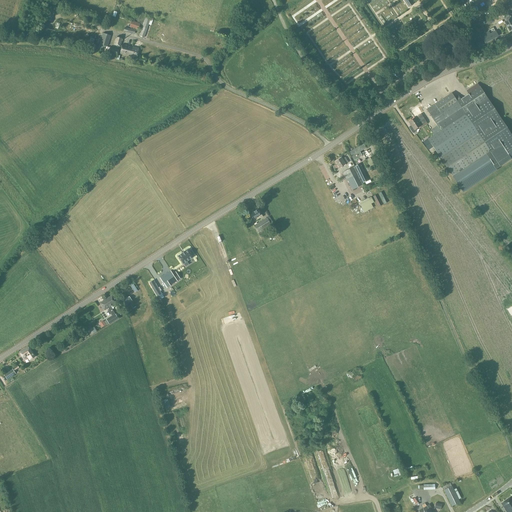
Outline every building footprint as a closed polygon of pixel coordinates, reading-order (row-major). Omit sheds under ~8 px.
[(53,18),(57,2),(49,0),(48,0),(44,16),(45,16),(44,18),(51,20),(51,18),(53,18)] [(497,8),(507,3),(509,5),(511,3),(511,0),(500,0),(494,4),(497,8)] [(509,31),(511,29),(511,19),(508,12),(502,15),(504,19),(506,18),(507,20),(504,22),(509,31)] [(145,18),(139,37),(144,38),(151,20),(145,18)] [(130,27),(138,30),(140,24),(132,21),(130,27)] [(486,33),(481,35),(485,42),(498,35),(496,31),(487,35),(486,33)] [(107,47),(111,36),(103,33),(99,44),(107,47)] [(114,44),(119,46),(122,37),(117,35),(114,44)] [(120,54),(137,58),(139,49),(122,45),(120,54)] [(120,50),(110,47),(108,54),(117,57),(120,50)] [(433,135),(428,139),(430,143),(433,147),(460,188),(498,163),(500,166),(511,158),(511,135),(478,84),(467,91),(469,95),(461,100),(459,96),(455,98),(452,93),(443,99),(427,110),(437,126),(430,131),(433,135)] [(427,122),(421,114),(416,107),(410,111),(415,118),(418,122),(419,121),(422,125),(427,122)] [(415,118),(409,122),(414,130),(421,126),(422,125),(419,121),(418,122),(415,118)] [(424,132),(428,137),(432,134),(428,129),(424,132)] [(360,151),(366,148),(364,144),(350,152),(354,160),(362,156),(360,151)] [(376,166),(367,150),(362,153),(369,166),(367,168),(369,171),(372,170),(371,169),(376,166)] [(345,157),(342,160),(341,158),(336,162),(340,168),(345,164),(348,162),(345,157)] [(348,181),(352,190),(363,185),(354,167),(342,172),(347,182),(348,181)] [(371,197),(359,203),(362,209),(374,203),(371,197)] [(261,214),(258,209),(251,214),(254,219),(259,216),(260,219),(263,217),(261,214)] [(263,230),(271,225),(273,228),(275,226),(269,216),(259,222),(258,220),(253,223),(261,235),(265,233),(263,230)] [(182,254),(178,257),(183,264),(185,267),(188,265),(186,262),(193,257),(192,255),(193,254),(191,251),(190,252),(188,250),(185,252),(184,252),(181,254),(182,254)] [(165,274),(160,278),(163,283),(167,288),(172,285),(177,281),(174,276),(170,271),(165,274)] [(118,319),(111,307),(117,303),(112,295),(100,303),(105,310),(107,309),(112,316),(106,319),(106,320),(105,320),(108,325),(118,319)] [(127,297),(118,302),(122,308),(131,302),(127,297)] [(28,346),(20,352),(25,359),(28,357),(30,360),(35,356),(28,346)] [(16,374),(13,369),(4,375),(7,380),(16,374)] [(337,495),(323,450),(317,452),(331,497),(337,495)] [(306,461),(312,480),(317,478),(311,459),(306,461)] [(313,480),(314,487),(319,486),(318,485),(322,484),(321,478),(313,480)] [(456,488),(454,489),(452,486),(450,483),(442,487),(444,490),(452,506),(460,502),(458,499),(461,498),(456,488)] [(410,488),(402,492),(401,491),(397,493),(405,508),(417,501),(410,488)] [(511,511),(511,498),(511,497),(502,503),(506,510),(507,511),(511,511)]
